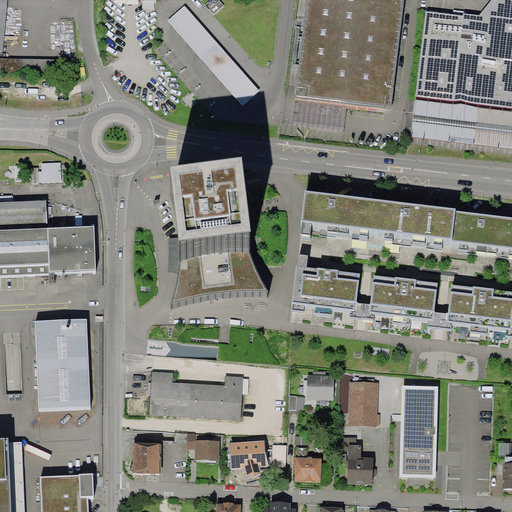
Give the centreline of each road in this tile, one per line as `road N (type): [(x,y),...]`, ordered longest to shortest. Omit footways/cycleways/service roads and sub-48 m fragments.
road 1 (residential): [(113,488),(511,507)]
road 2 (primary): [(511,179),(148,138)]
road 3 (unknown): [(115,351),(246,359),(266,370),(272,386),(265,424),(251,433),(114,430)]
road 4 (unclassified): [(113,488),(117,169)]
road 5 (unknown): [(415,0),(394,115),(349,128)]
road 6 (unknown): [(162,208),(168,288),(138,318),(115,327)]
